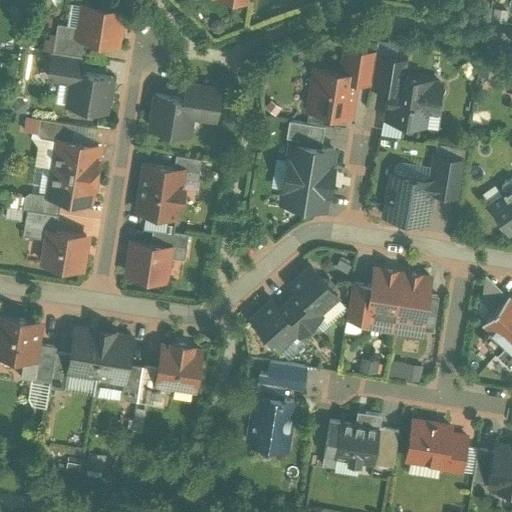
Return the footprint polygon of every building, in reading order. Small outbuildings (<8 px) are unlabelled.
[(125,5),(82,0),(75,0),(70,41),(120,47),(125,5)] [(340,69),(311,65),(305,111),(347,117),(352,81),(370,84),(374,51),(343,47),(340,69)] [(374,51),(370,84),(388,86),(390,70),(406,72),(408,56),(374,51)] [(82,58),(50,53),(46,79),(68,83),(64,106),(101,111),(106,76),(80,72),(82,58)] [(406,72),(390,70),(388,86),(383,118),(422,124),(424,109),(436,111),(441,77),(406,72)] [(183,100),(155,95),(150,129),(185,135),(188,119),(216,124),(222,88),(186,82),(183,100)] [(36,130),(38,118),(25,115),(23,128),(36,130)] [(55,140),(70,142),(72,127),(38,122),(35,137),(55,140)] [(288,143),(316,147),(319,128),(283,122),(281,135),(289,136),(288,143)] [(55,140),(51,165),(94,173),(99,147),(70,142),(55,140)] [(316,147),(288,143),(279,203),(323,211),(333,150),(316,147)] [(433,153),(429,179),(426,193),(456,198),(463,158),(433,153)] [(199,160),(170,156),(168,167),(182,169),(197,172),(199,160)] [(168,167),(144,163),(135,212),(174,218),(182,169),(168,167)] [(89,206),(94,173),(51,165),(45,198),(60,201),(89,206)] [(429,179),(388,173),(381,218),(422,224),(426,193),(429,179)] [(511,182),(488,199),(511,233),(511,232),(511,182)] [(28,214),(57,218),(60,201),(45,198),(27,196),(24,213),(28,214)] [(3,214),(18,219),(22,207),(7,203),(3,214)] [(57,218),(28,214),(24,238),(45,241),(47,229),(55,231),(57,218)] [(55,231),(47,229),(45,241),(41,264),(85,271),(90,237),(55,231)] [(184,236),(151,231),(149,245),(171,249),(182,250),(184,236)] [(149,245),(131,242),(125,275),(165,282),(171,249),(149,245)] [(277,287),(310,324),(340,298),(307,261),(277,287)] [(344,316),(395,325),(404,270),(368,265),(365,280),(351,278),(344,316)] [(433,275),(404,270),(395,325),(425,329),(433,275)] [(310,324),(277,287),(245,315),(278,352),(310,324)] [(477,318),(506,344),(511,337),(511,293),(506,287),(477,318)] [(41,325),(0,318),(0,354),(35,361),(37,345),(41,325)] [(66,373),(98,378),(105,333),(73,328),(66,373)] [(131,338),(105,333),(98,378),(124,382),(131,338)] [(201,344),(154,339),(147,390),(194,397),(201,344)] [(49,382),(55,348),(37,345),(35,361),(32,379),(49,382)] [(303,384),(304,361),(260,359),(259,382),(303,384)] [(295,402),(254,395),(246,443),(287,449),(295,402)] [(354,422),(321,418),(316,459),(380,469),(386,412),(355,408),(354,422)] [(468,426),(406,417),(400,463),(462,473),(468,426)] [(511,445),(488,442),(481,488),(511,492),(511,445)]
